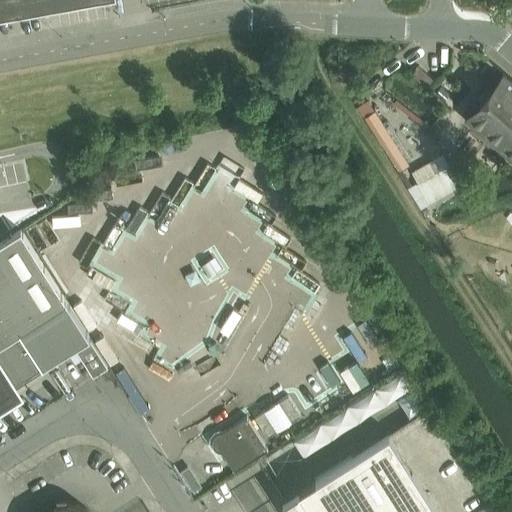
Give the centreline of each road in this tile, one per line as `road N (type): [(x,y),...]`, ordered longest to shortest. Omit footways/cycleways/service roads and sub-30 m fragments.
road 1 (unknown): [(233,378),(334,328),(343,313),(335,283),(249,139),(224,134),(77,232),(65,253),(71,272),(175,421)]
road 2 (unclassified): [(0,62),(228,21),(299,22)]
road 3 (unclassified): [(0,458),(67,422),(110,423),(139,448),(179,511)]
